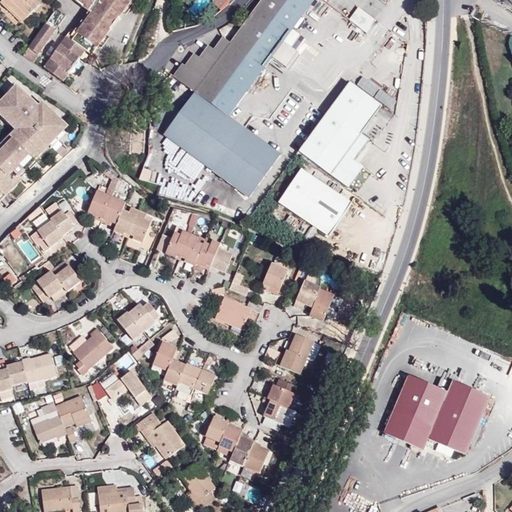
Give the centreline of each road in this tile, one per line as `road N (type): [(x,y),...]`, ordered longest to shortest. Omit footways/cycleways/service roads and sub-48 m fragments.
road 1 (primary): [(296,511),(423,192),(443,0)]
road 2 (unclassified): [(99,118),(115,75),(145,67),(241,0)]
road 3 (residential): [(0,46),(99,118)]
